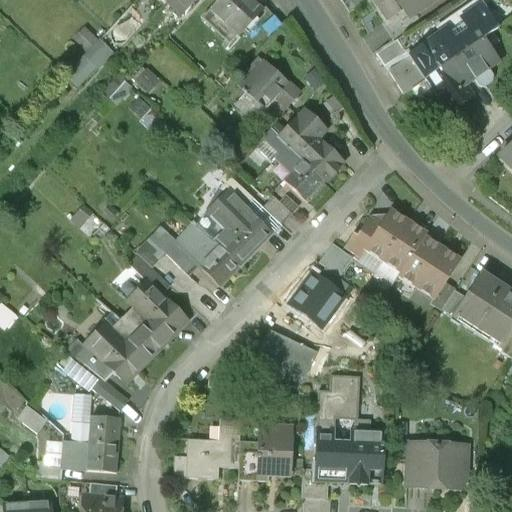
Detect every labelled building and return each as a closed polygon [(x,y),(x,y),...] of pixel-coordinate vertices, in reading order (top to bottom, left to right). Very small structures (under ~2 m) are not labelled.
[(169,0),(167,3),(181,16),(195,0),(169,0)] [(248,0),(220,0),(209,12),(238,38),(262,12),(248,0)] [(372,0),(386,22),(411,5),(416,12),(433,1),(434,0),(372,0)] [(411,5),(386,22),(398,39),(440,11),(433,1),(416,12),(411,5)] [(477,2),(437,28),(441,35),(409,58),(425,81),(482,41),(500,28),(499,27),(492,32),(482,19),(487,16),(477,2)] [(397,40),(377,54),(385,67),(405,53),(397,40)] [(482,41),(425,81),(448,114),(472,97),(465,87),(474,80),(477,86),(486,87),(490,85),(491,77),(487,71),(498,64),(482,41)] [(301,95),(263,62),(238,90),(245,96),(262,111),(265,113),(275,101),(286,111),(301,95)] [(149,69),(136,83),(157,102),(170,88),(149,69)] [(328,86),(315,70),(302,81),(314,96),(328,86)] [(117,77),(105,95),(120,105),(132,86),(117,77)] [(262,111),(245,96),(237,105),(254,120),(262,111)] [(322,129),(305,112),(297,122),(313,137),(322,129)] [(313,137),(297,122),(277,142),(302,164),(322,184),(341,165),(313,137)] [(277,142),(269,134),(262,142),(281,159),(269,172),(282,184),(302,164),(277,142)] [(511,147),(497,162),(498,164),(502,160),(511,171),(511,147)] [(302,164),(282,184),(285,186),(281,190),(286,195),(290,191),(302,204),(322,184),(302,164)] [(249,216),(228,196),(212,211),(219,219),(233,234),(217,251),(238,271),(270,236),(249,216)] [(289,216),(273,200),(263,211),(279,227),(289,216)] [(72,221),(81,228),(93,213),(84,206),(72,221)] [(263,211),(258,207),(249,216),(270,236),(279,227),(263,211)] [(219,219),(211,226),(194,211),(184,221),(189,226),(217,251),(233,234),(219,219)] [(389,212),(379,227),(368,220),(356,240),(351,237),(343,250),(358,261),(363,253),(381,265),(407,226),(398,220),(399,219),(389,212)] [(217,251),(189,226),(184,232),(193,240),(180,253),(174,247),(164,259),(179,273),(200,251),(209,260),(217,251)] [(407,226),(381,265),(399,277),(424,240),(425,237),(416,230),(416,232),(407,226)] [(399,277),(397,281),(414,292),(439,253),(432,247),(432,246),(424,240),(399,277)] [(351,262),(331,247),(324,257),(344,272),(351,262)] [(209,260),(199,270),(220,290),(238,271),(217,251),(209,260)] [(439,253),(414,292),(431,303),(432,304),(443,287),(459,264),(448,257),(447,258),(439,253)] [(344,272),(324,257),(316,266),(337,282),(344,272)] [(170,290),(137,259),(128,269),(145,286),(146,286),(160,300),(170,290)] [(511,299),(479,279),(450,322),(500,354),(501,355),(511,337),(511,299)] [(160,300),(146,286),(145,286),(127,305),(132,310),(118,324),(154,357),(185,324),(160,300)] [(443,287),(432,304),(431,303),(428,309),(439,316),(453,294),(443,287)] [(118,324),(109,334),(104,329),(84,349),(92,356),(113,376),(124,387),(154,357),(118,324)] [(511,337),(501,355),(500,354),(498,356),(509,364),(511,359),(511,337)] [(314,357),(275,338),(267,354),(261,350),(247,379),(262,386),(265,381),(279,388),(288,368),(305,376),(314,357)] [(113,376),(92,356),(82,368),(105,387),(113,376)] [(229,381),(209,378),(207,392),(228,395),(229,381)] [(382,435),(348,433),(347,447),(331,446),(331,433),(332,433),(332,424),(349,425),(349,426),(355,426),(357,383),(328,381),(327,397),(315,396),(311,486),(312,486),(312,480),(346,481),(345,489),(365,490),(367,468),(380,468),(382,435)] [(29,407),(18,420),(37,435),(48,422),(29,407)] [(119,424),(90,421),(87,448),(116,451),(119,424)] [(238,423),(217,423),(216,446),(185,445),(184,462),(183,484),(215,485),(215,473),(236,474),(237,447),(238,423)] [(289,429),(264,428),(263,448),(237,447),(236,474),(236,486),(265,487),(266,474),(287,475),(289,429)] [(81,448),(61,446),(60,463),(79,465),(80,459),(81,448)] [(87,448),(81,448),(80,459),(86,460),(85,475),(114,478),(116,451),(87,448)] [(465,450),(405,448),(403,492),(463,495),(465,450)] [(184,462),(172,462),(171,485),(183,486),(183,484),(184,462)] [(114,490),(87,488),(86,500),(113,502),(114,490)] [(86,500),(82,499),(80,511),(116,511),(117,502),(113,502),(86,500)]
